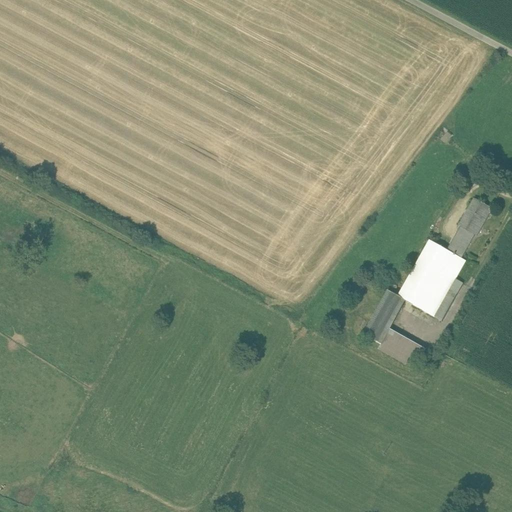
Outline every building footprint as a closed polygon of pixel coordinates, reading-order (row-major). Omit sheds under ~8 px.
[(446,124),(436,138),(446,145),(456,131),(446,124)] [(492,209),(474,199),(459,225),(463,228),(475,234),(477,236),(492,209)] [(475,234),(463,228),(450,252),(461,259),(475,234)] [(466,261),(461,259),(450,252),(430,241),(398,297),(406,301),(435,317),(455,280),(466,261)] [(455,280),(435,317),(442,321),(463,284),(455,280)] [(406,301),(398,297),(388,291),(363,335),(381,345),(382,342),(390,329),(406,301)] [(390,329),(382,342),(409,357),(419,363),(426,349),(390,329)] [(409,357),(382,342),(381,345),(378,350),(405,365),(409,357)]
